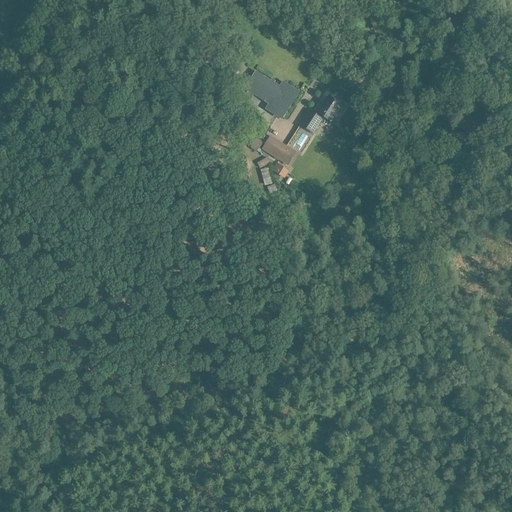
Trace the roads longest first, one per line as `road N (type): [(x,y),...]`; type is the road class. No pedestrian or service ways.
road 1 (tertiary): [(511,173),(236,0)]
road 2 (track): [(0,125),(74,0)]
road 3 (track): [(0,392),(61,511)]
road 4 (track): [(511,139),(396,77)]
